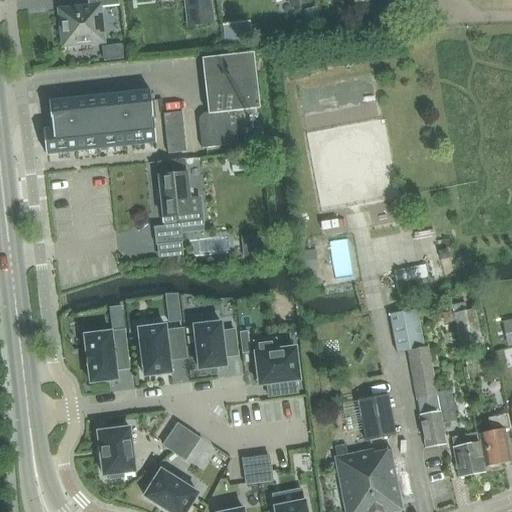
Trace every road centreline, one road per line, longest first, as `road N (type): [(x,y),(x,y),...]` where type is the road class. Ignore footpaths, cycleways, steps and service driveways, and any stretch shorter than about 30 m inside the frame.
road 1 (tertiary): [(29,420),(10,265)]
road 2 (residential): [(29,420),(174,400)]
road 3 (residential): [(174,400),(234,444),(305,435)]
